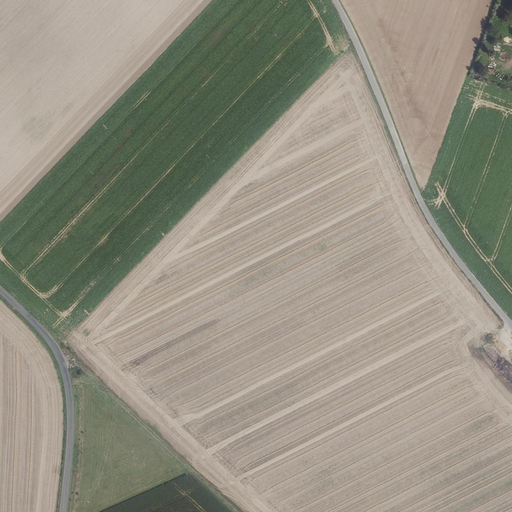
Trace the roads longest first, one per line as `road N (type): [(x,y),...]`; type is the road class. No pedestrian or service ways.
road 1 (unclassified): [(511,326),(423,207),(334,0)]
road 2 (tertiary): [(0,290),(56,350),(65,373),(70,445),(62,511)]
road 3 (track): [(61,360),(80,365),(236,511)]
